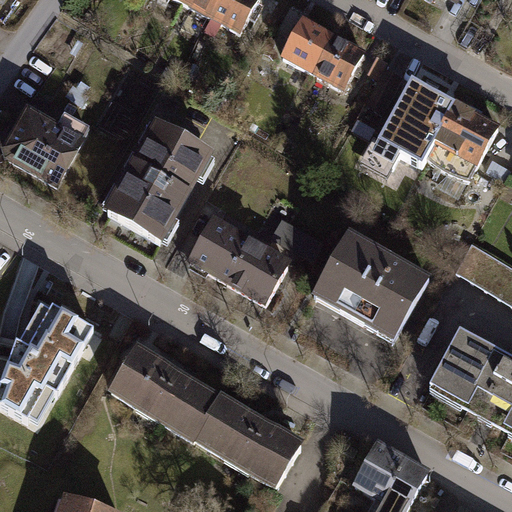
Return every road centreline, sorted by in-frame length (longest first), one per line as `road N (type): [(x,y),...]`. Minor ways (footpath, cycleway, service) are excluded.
road 1 (residential): [(511,498),(0,213)]
road 2 (residential): [(335,0),(511,96)]
